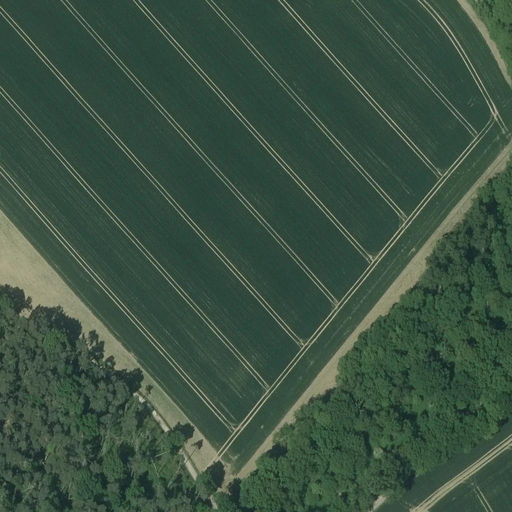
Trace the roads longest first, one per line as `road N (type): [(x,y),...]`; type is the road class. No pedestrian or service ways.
road 1 (track): [(0,317),(48,335),(125,387),(222,511)]
road 2 (track): [(511,375),(360,511)]
